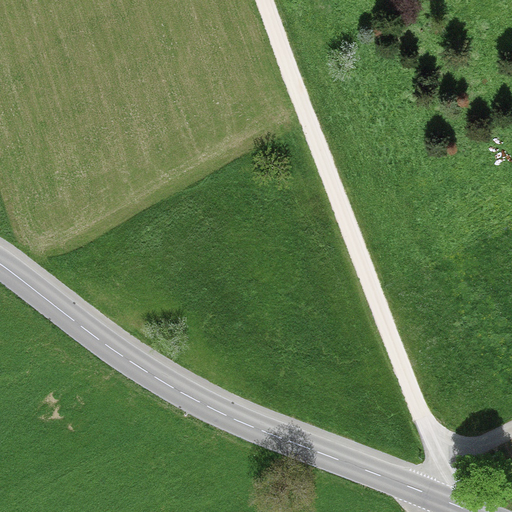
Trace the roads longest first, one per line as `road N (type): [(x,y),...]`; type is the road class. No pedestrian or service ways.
road 1 (tertiary): [(0,263),(211,407),(474,511)]
road 2 (track): [(442,458),(262,0)]
road 3 (track): [(438,511),(442,458),(511,431)]
